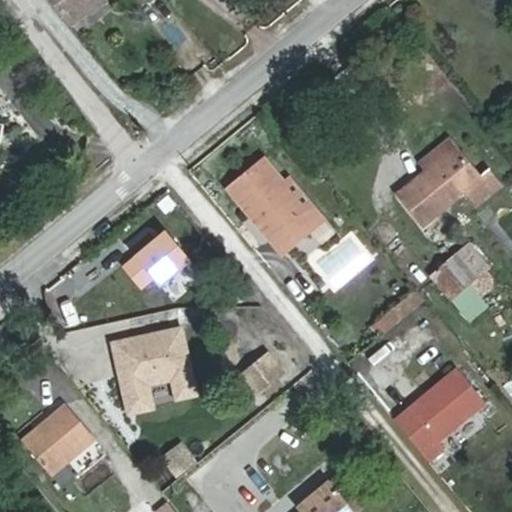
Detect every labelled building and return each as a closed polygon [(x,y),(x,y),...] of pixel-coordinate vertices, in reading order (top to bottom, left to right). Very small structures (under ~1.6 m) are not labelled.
[(50,0),(67,20),(90,0),(50,0)] [(478,178),(451,145),(390,195),(416,228),(462,191),(474,206),(498,187),(485,172),(478,178)] [(281,242),(316,212),(263,149),(227,179),(281,242)] [(427,274),(444,294),(483,263),(465,242),(427,274)] [(382,336),(426,300),(417,289),(373,326),(382,336)] [(196,397),(186,329),(117,339),(127,410),(152,406),(147,373),(172,369),(176,400),(196,397)] [(102,369),(111,364),(98,342),(89,347),(102,369)] [(285,373),(270,354),(241,377),(257,396),(285,373)] [(390,407),(419,443),(433,431),(475,396),(446,360),(390,407)] [(54,464),(95,431),(84,415),(67,395),(40,416),(25,428),(54,464)] [(433,431),(419,443),(425,450),(440,439),(433,431)] [(201,462),(185,443),(165,459),(181,478),(201,462)] [(350,511),(316,470),(281,499),(291,511),(350,511)]
